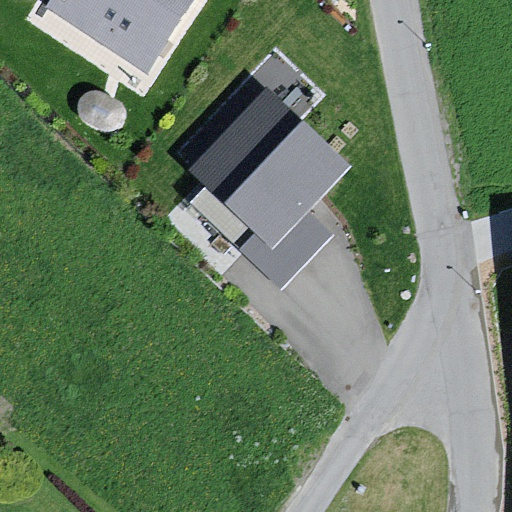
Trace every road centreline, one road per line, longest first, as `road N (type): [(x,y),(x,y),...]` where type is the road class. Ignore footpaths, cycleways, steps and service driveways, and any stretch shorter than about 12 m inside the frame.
road 1 (residential): [(462,356),(394,0)]
road 2 (residential): [(462,356),(387,396),(301,511)]
road 3 (residential): [(467,511),(474,448),(462,356)]
